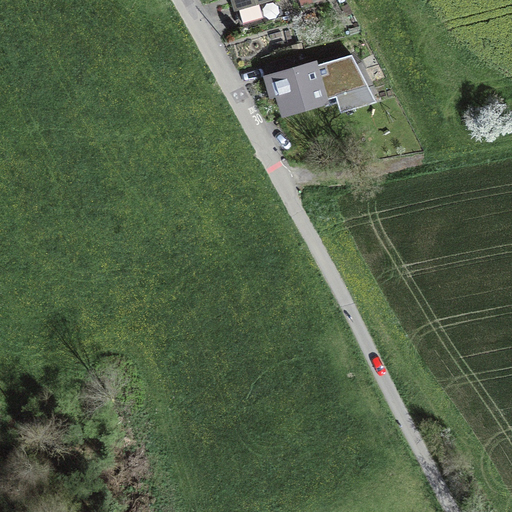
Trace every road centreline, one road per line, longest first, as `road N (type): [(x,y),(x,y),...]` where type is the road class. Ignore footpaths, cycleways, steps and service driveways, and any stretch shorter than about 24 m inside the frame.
road 1 (unclassified): [(451,511),(298,209)]
road 2 (residential): [(298,209),(179,0)]
